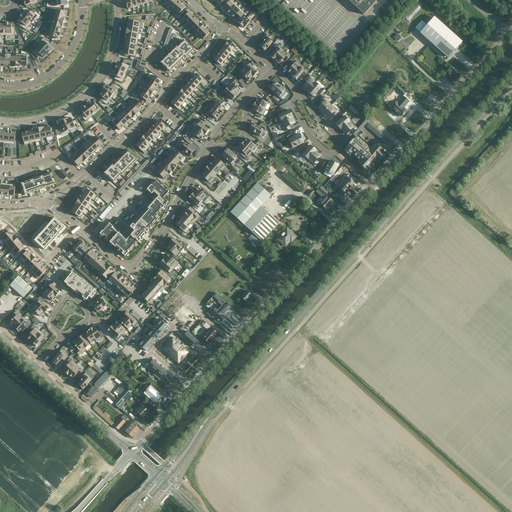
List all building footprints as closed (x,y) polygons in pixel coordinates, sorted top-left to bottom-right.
[(175,0),(171,0),(167,5),(171,8),(177,1),(175,0)] [(231,0),(230,0),(223,8),(227,11),(235,3),(231,0)] [(376,0),(347,0),(364,15),(376,0)] [(177,1),(171,8),(175,11),(181,4),(180,4),(178,2),(177,1)] [(235,3),(227,11),(227,12),(229,13),(230,15),(238,6),(235,3)] [(181,4),(175,11),(179,14),(184,8),(181,4)] [(417,4),(405,16),(410,20),(422,8),(417,4)] [(238,6),(230,15),(231,16),(233,18),(233,17),(233,18),(241,10),(238,6)] [(55,15),(65,18),(67,12),(56,9),(55,15)] [(26,10),(22,15),(32,23),(37,16),(30,10),(28,13),(26,10)] [(241,10),(233,18),(237,21),(245,13),(241,10)] [(189,12),(182,18),(186,22),(192,16),(189,12)] [(245,13),(237,21),(237,22),(240,25),(248,17),(248,16),(246,18),(243,15),(245,13)] [(53,14),(51,19),(53,20),(64,23),(65,18),(55,15),(53,14)] [(20,18),(18,20),(21,22),(19,25),(26,30),(32,23),(22,15),(22,16),(21,15),(19,17),(20,18)] [(192,16),(186,22),(189,25),(196,19),(195,19),(194,17),(192,16)] [(248,17),(240,25),(244,28),(247,25),(248,25),(247,25),(252,20),(248,17)] [(421,33),(426,36),(430,40),(430,41),(431,41),(431,42),(448,57),(452,53),(452,52),(454,50),(461,42),(434,18),(421,33)] [(51,19),(50,25),(52,25),(62,28),(64,23),(53,20),(51,19)] [(128,20),(127,26),(140,28),(141,22),(134,21),(134,20),(131,19),(130,21),(128,20)] [(196,19),(189,25),(193,29),(199,22),(196,19)] [(415,28),(419,31),(426,24),(422,20),(415,28)] [(199,22),(193,29),(196,32),(203,26),(199,22)] [(6,23),(5,23),(6,36),(15,36),(15,27),(12,27),(11,23),(8,23),(6,23)] [(50,30),(60,33),(61,29),(62,29),(62,28),(52,25),(50,30)] [(127,26),(126,32),(139,34),(140,28),(127,26)] [(203,26),(196,32),(199,36),(206,29),(203,26)] [(48,29),(46,35),(53,37),(53,38),(56,39),(57,38),(58,39),(60,33),(50,30),(48,29)] [(206,29),(199,36),(203,39),(209,33),(206,29)] [(393,37),(398,41),(401,37),(396,33),(393,37)] [(264,41),(259,46),(263,49),(262,50),(264,52),(273,42),(267,37),(268,36),(266,34),(261,39),(264,41)] [(44,37),(38,44),(47,53),(48,54),(52,49),(48,46),(50,43),(44,37)] [(176,47),(186,57),(189,54),(191,53),(194,50),(194,49),(185,41),(185,40),(184,41),(181,44),(181,45),(180,45),(177,48),(176,47)] [(228,41),(226,44),(233,50),(236,46),(233,44),(233,43),(232,43),(229,40),(228,41)] [(38,45),(32,52),(38,57),(40,55),(43,57),(47,53),(38,44),(37,45),(38,45)] [(223,47),(223,48),(230,54),(233,50),(226,44),(223,47)] [(275,51),(269,56),(274,61),(275,60),(274,60),(283,51),(284,50),(279,46),(276,44),(272,48),(275,51)] [(169,55),(168,55),(178,64),(180,61),(183,59),(185,57),(186,58),(186,57),(176,47),(176,48),(173,51),(172,51),(169,55)] [(223,48),(220,52),(227,57),(230,54),(223,48)] [(283,51),(274,60),(275,60),(279,64),(281,62),(282,61),(284,59),(286,61),(290,56),(287,54),(283,51)] [(220,52),(217,56),(224,61),(227,57),(220,52)] [(161,62),(160,63),(161,63),(169,72),(170,72),(173,69),(175,67),(178,64),(168,55),(165,59),(165,58),(164,59),(161,62)] [(217,56),(214,60),(221,65),(224,61),(217,56)] [(243,66),(243,67),(254,77),(253,77),(258,73),(252,67),(254,65),(250,60),(248,63),(244,67),(243,66)] [(291,67),(287,71),(290,73),(289,74),(291,76),(301,65),(296,61),(295,63),(292,61),(288,65),(291,67)] [(116,66),(115,68),(115,69),(126,75),(126,74),(130,66),(123,62),(121,65),(118,64),(116,66)] [(301,65),(291,76),(291,77),(292,76),(296,80),(301,74),(304,76),(308,72),(305,69),(304,71),(300,67),(301,65)] [(240,73),(238,75),(242,79),(245,77),(248,81),(251,79),(252,79),(254,77),(243,67),(239,71),(240,73)] [(115,69),(112,75),(116,76),(114,79),(122,83),(126,75),(115,69)] [(196,74),(193,77),(200,83),(201,82),(203,79),(200,77),(199,76),(196,74)] [(152,75),(149,79),(158,85),(161,81),(158,79),(157,78),(152,75)] [(307,82),(303,87),(308,91),(307,92),(308,92),(316,82),(311,78),(309,75),(305,80),(307,82)] [(193,77),(190,81),(197,87),(200,83),(193,77)] [(150,80),(148,84),(155,89),(158,85),(149,79),(150,80)] [(230,82),(227,87),(236,95),(237,95),(236,95),(240,91),(237,88),(238,88),(237,88),(234,86),(236,83),(232,79),(230,82)] [(190,81),(187,85),(193,91),(197,87),(190,81)] [(272,85),(269,88),(280,98),(286,92),(282,88),(282,87),(281,86),(276,82),(272,86),(272,85)] [(316,82),(308,92),(313,97),(321,87),(316,83),(316,82)] [(143,86),(153,93),(156,89),(155,89),(148,84),(145,88),(143,86)] [(106,85),(102,89),(112,98),(116,93),(115,92),(117,89),(112,85),(110,88),(106,85)] [(187,85),(184,88),(190,94),(193,91),(187,85)] [(143,86),(140,90),(149,97),(150,97),(153,93),(143,86)] [(406,93),(398,86),(395,89),(403,96),(406,93)] [(222,90),(220,93),(224,97),(226,95),(232,100),(236,95),(227,87),(226,87),(227,88),(224,92),(222,90)] [(184,88),(180,92),(187,98),(190,94),(184,88)] [(101,92),(99,95),(102,97),(100,100),(106,105),(112,98),(102,89),(102,90),(102,89),(100,91),(101,92)] [(142,92),(139,96),(147,101),(149,97),(140,90),(140,91),(142,92)] [(180,92),(177,96),(184,102),(187,98),(180,92)] [(338,102),(342,98),(337,93),(333,96),(338,102)] [(177,96),(174,99),(181,105),(184,102),(177,96)] [(397,101),(391,108),(397,113),(396,113),(396,114),(398,116),(399,116),(399,115),(401,116),(402,115),(403,115),(404,115),(405,113),(406,112),(405,111),(407,110),(404,107),(409,101),(403,96),(398,102),(397,101)] [(322,103),(317,108),(322,113),(331,104),(327,100),(327,99),(325,97),(320,101),(322,103)] [(135,98),(131,102),(140,111),(144,107),(135,98)] [(254,103),(254,104),(266,110),(266,109),(265,109),(268,104),(269,105),(271,101),(266,99),(264,102),(258,98),(255,103),(254,104),(254,103)] [(174,99),(171,103),(178,109),(181,105),(174,99)] [(216,99),(211,106),(221,114),(224,112),(223,111),(225,109),(220,105),(222,103),(216,99)] [(127,106),(136,115),(140,111),(131,102),(130,103),(132,104),(128,107),(127,106)] [(90,103),(85,106),(93,116),(92,114),(99,108),(95,103),(92,105),(90,103)] [(253,107),(252,110),(256,112),(255,115),(260,118),(262,115),(263,116),(266,110),(254,104),(252,107),(253,107)] [(331,104),(322,113),(327,118),(332,113),(334,116),(338,112),(336,109),(331,104)] [(83,113),(80,115),(86,122),(93,116),(85,106),(85,107),(85,106),(82,108),(83,108),(80,110),(83,113)] [(127,106),(123,110),(132,119),(136,115),(127,106)] [(206,111),(204,113),(209,117),(211,115),(217,119),(220,115),(221,114),(221,115),(221,114),(211,106),(207,111),(206,111)] [(119,113),(119,114),(128,122),(131,119),(131,120),(132,119),(123,110),(119,114),(119,113)] [(290,110),(276,117),(279,123),(293,116),(290,110)] [(119,114),(115,117),(124,126),(128,122),(119,114)] [(347,115),(335,124),(340,129),(351,120),(347,115)] [(293,116),(279,123),(281,122),(283,128),(285,131),(290,129),(289,126),(295,123),(292,117),(293,117),(293,116)] [(116,119),(113,123),(120,130),(124,126),(115,117),(115,118),(116,119)] [(65,119),(65,120),(70,132),(79,128),(75,120),(73,121),(71,118),(68,119),(67,118),(65,119)] [(193,127),(205,136),(206,135),(205,135),(209,130),(202,125),(204,123),(199,119),(197,122),(199,123),(195,128),(193,127)] [(61,127),(58,128),(61,134),(69,130),(70,132),(65,120),(59,122),(61,127)] [(158,120),(155,124),(163,131),(167,128),(162,123),(161,123),(158,120)] [(351,120),(340,129),(340,130),(341,129),(345,134),(350,130),(352,132),(357,128),(355,126),(354,126),(350,121),(351,120)] [(250,127),(248,129),(260,137),(264,130),(265,130),(266,128),(260,124),(259,127),(253,123),(251,127),(250,127)] [(155,124),(152,127),(160,135),(158,133),(161,130),(163,132),(163,131),(155,124)] [(50,126),(44,127),(46,138),(52,136),(51,132),(52,131),(51,128),(50,127),(50,126)] [(152,127),(148,131),(157,138),(160,135),(152,127)] [(193,127),(188,135),(195,139),(197,137),(201,140),(203,137),(204,138),(205,136),(193,127)] [(38,128),(33,130),(36,143),(41,141),(38,128)] [(32,130),(27,132),(30,144),(30,143),(35,142),(35,143),(36,143),(33,130),(32,130)] [(148,131),(145,134),(152,140),(155,137),(157,139),(157,138),(148,131)] [(10,132),(9,144),(14,145),(15,138),(16,137),(17,134),(16,133),(16,132),(10,132)] [(22,134),(21,135),(21,138),(23,138),(24,145),(30,144),(27,132),(22,133),(22,134)] [(277,132),(273,133),(277,142),(283,140),(281,136),(279,137),(277,132)] [(171,142),(177,135),(175,133),(169,140),(171,142)] [(145,134),(142,138),(151,146),(151,145),(149,144),(152,140),(145,134)] [(300,134),(286,141),(291,149),(296,146),(296,147),(297,146),(303,142),(301,138),(302,137),(300,134)] [(349,145),(346,148),(359,160),(357,162),(361,166),(362,164),(367,169),(366,170),(367,171),(369,169),(370,169),(372,167),(372,165),(374,162),(375,163),(378,160),(377,158),(382,152),(384,154),(385,152),(383,149),(382,149),(382,150),(375,143),(370,149),(365,144),(364,143),(356,136),(353,140),(349,144),(349,145)] [(96,137),(91,140),(98,148),(103,144),(96,137)] [(142,138),(138,142),(139,142),(147,149),(151,146),(142,138)] [(185,138),(177,146),(190,157),(192,154),(191,154),(194,150),(189,146),(191,144),(185,138)] [(242,142),(242,143),(253,153),(253,152),(252,151),(256,147),(257,148),(259,145),(255,141),(253,143),(247,138),(243,143),(243,142),(243,143),(242,142)] [(91,140),(87,144),(94,152),(98,148),(91,140)] [(139,142),(136,145),(144,153),(147,149),(139,142)] [(240,146),(238,148),(242,152),(240,154),(246,160),(253,153),(242,143),(240,145),(240,146)] [(82,146),(91,156),(91,155),(94,152),(87,144),(84,147),(82,146)] [(311,145),(301,156),(306,161),(316,150),(311,145)] [(82,146),(78,149),(87,159),(91,156),(82,146)] [(174,148),(170,153),(179,162),(183,157),(174,148)] [(225,152),(222,156),(226,160),(228,161),(232,165),(238,158),(227,148),(224,151),(225,152)] [(74,153),(74,154),(83,163),(87,159),(78,149),(78,150),(79,151),(76,155),(74,153)] [(128,150),(121,158),(130,167),(137,160),(138,160),(137,159),(131,153),(130,153),(128,150)] [(316,150),(306,161),(307,160),(312,164),(312,165),(314,167),(318,162),(316,160),(320,155),(315,151),(316,150)] [(166,157),(177,167),(177,166),(176,166),(179,162),(170,153),(169,153),(171,155),(168,158),(166,157)] [(74,154),(70,157),(79,167),(83,163),(74,154)] [(166,157),(162,161),(173,171),(177,167),(166,157)] [(216,157),(212,162),(222,171),(226,167),(216,157)] [(112,165),(122,175),(130,167),(121,158),(113,166),(112,165)] [(158,165),(158,166),(169,175),(172,171),(173,171),(162,161),(162,162),(164,163),(160,167),(158,165)] [(326,168),(325,171),(332,175),(339,164),(335,162),(335,163),(330,161),(327,166),(326,168)] [(208,166),(217,174),(220,170),(222,171),(212,162),(208,166)] [(253,172),(258,167),(252,162),(248,167),(253,172)] [(105,173),(104,173),(105,174),(113,182),(113,183),(114,182),(121,175),(122,175),(112,165),(112,166),(105,173)] [(158,166),(154,170),(165,179),(169,175),(158,166)] [(208,166),(204,170),(215,180),(213,178),(217,174),(208,166)] [(68,176),(63,170),(61,172),(59,174),(64,179),(66,177),(68,176)] [(205,171),(201,175),(204,179),(202,181),(209,187),(215,180),(204,170),(205,171)] [(52,173),(42,176),(46,187),(56,184),(52,173)] [(341,180),(341,181),(351,190),(353,187),(353,186),(355,184),(351,181),(353,178),(348,174),(342,181),(341,180)] [(42,176),(32,180),(35,191),(46,187),(42,176)] [(32,180),(21,184),(25,195),(35,191),(32,180)] [(109,223),(100,234),(122,253),(122,254),(125,256),(138,242),(139,242),(141,240),(142,240),(143,239),(143,238),(142,238),(145,235),(146,235),(147,234),(147,233),(149,231),(148,230),(159,217),(157,215),(168,202),(163,198),(169,192),(156,180),(147,190),(152,194),(154,192),(157,194),(159,196),(148,208),(149,209),(135,226),(133,224),(130,227),(133,230),(135,231),(127,240),(126,241),(113,229),(114,228),(109,223)] [(336,185),(334,187),(338,191),(340,189),(346,194),(350,190),(350,189),(351,190),(341,181),(337,185),(336,185)] [(257,182),(230,212),(244,224),(260,206),(270,195),(257,182)] [(327,209),(333,202),(326,195),(328,192),(322,187),(319,190),(325,195),(324,197),(325,198),(320,204),(327,209)] [(195,190),(193,192),(204,202),(210,195),(204,190),(202,192),(198,188),(195,191),(195,190)] [(87,189),(83,193),(94,200),(97,196),(87,189)] [(193,193),(189,198),(195,203),(193,205),(197,209),(200,207),(199,206),(203,202),(204,203),(204,202),(193,192),(192,193),(193,193)] [(80,197),(91,205),(89,203),(92,199),(94,201),(94,200),(83,193),(81,197),(80,197)] [(80,197),(77,202),(88,209),(91,205),(80,197)] [(77,202),(74,207),(83,213),(86,208),(88,210),(88,209),(77,202)] [(244,224),(263,241),(279,222),(260,206),(244,224)] [(74,207),(71,211),(79,217),(83,213),(74,207)] [(190,207),(187,212),(197,221),(201,217),(190,207)] [(186,212),(183,216),(193,225),(197,221),(187,212),(186,212)] [(183,216),(180,220),(189,229),(190,229),(188,227),(191,224),(193,225),(183,216)] [(40,234),(34,241),(45,250),(50,243),(51,244),(60,234),(59,233),(65,227),(54,218),(49,224),(48,223),(44,226),(41,229),(42,229),(38,233),(40,234)] [(180,220),(176,224),(179,228),(177,230),(182,234),(184,232),(186,233),(189,229),(180,220)] [(292,233),(290,232),(291,231),(290,231),(287,228),(277,239),(282,243),(284,246),(285,245),(285,246),(290,241),(291,242),(296,237),(292,233)] [(10,231),(0,238),(4,243),(14,235),(13,234),(10,231)] [(260,241),(252,234),(248,238),(256,246),(260,241)] [(14,235),(4,243),(6,245),(8,247),(17,239),(14,235)] [(173,238),(169,243),(180,252),(178,250),(182,246),(184,248),(186,245),(181,241),(179,243),(173,238)] [(17,239),(8,247),(11,251),(21,243),(17,239)] [(81,240),(73,249),(77,253),(75,254),(76,255),(85,244),(81,240)] [(21,243),(11,251),(15,255),(25,247),(21,243)] [(170,243),(166,248),(176,257),(180,252),(169,243),(170,243)] [(85,244),(76,255),(80,259),(89,248),(85,245),(85,244)] [(27,250),(18,259),(22,263),(31,254),(27,250)] [(91,250),(83,258),(87,262),(95,253),(91,250)] [(95,253),(87,262),(91,265),(90,266),(98,257),(95,254),(95,253)] [(31,254),(22,263),(26,267),(35,258),(31,254)] [(164,258),(163,259),(174,269),(175,268),(179,263),(173,257),(172,258),(168,255),(166,257),(165,256),(164,258)] [(98,257),(90,266),(94,270),(102,261),(98,257)] [(35,258),(26,267),(30,271),(39,262),(35,258)] [(163,259),(159,264),(170,273),(174,269),(163,259)] [(102,261),(94,270),(95,269),(99,272),(97,274),(107,263),(105,262),(104,262),(102,261)] [(39,262),(30,271),(34,275),(42,266),(39,263),(40,263),(39,262)] [(107,263),(97,274),(101,277),(110,267),(107,263)] [(42,266),(34,275),(38,279),(46,270),(43,266),(42,266)] [(110,267),(101,277),(103,276),(107,279),(114,270),(110,267)] [(187,269),(182,275),(185,278),(190,272),(187,269)] [(162,270),(158,274),(167,283),(171,279),(162,270)] [(67,278),(64,282),(68,285),(67,285),(68,286),(70,287),(71,288),(72,289),(74,290),(75,291),(75,292),(76,291),(79,293),(83,296),(82,297),(86,300),(87,299),(89,297),(91,298),(91,299),(92,298),(94,295),(94,294),(96,292),(97,292),(96,292),(94,290),(95,289),(88,284),(87,283),(85,282),(83,281),(83,280),(81,279),(72,272),(69,276),(67,278)] [(115,272),(107,281),(111,285),(120,275),(119,276),(115,272)] [(158,274),(154,278),(165,288),(164,287),(167,283),(158,274)] [(120,275),(111,285),(115,288),(114,289),(123,279),(124,279),(120,275)] [(18,276),(9,285),(23,297),(31,288),(18,276)] [(155,279),(151,283),(162,292),(165,288),(154,278),(154,279),(155,279)] [(123,279),(114,289),(118,293),(127,283),(123,279)] [(49,282),(45,287),(47,289),(56,297),(56,296),(60,292),(59,291),(54,287),(56,285),(52,281),(50,283),(49,282)] [(127,283),(118,293),(122,296),(131,286),(131,285),(130,286),(127,283)] [(151,283),(148,287),(156,295),(160,291),(161,293),(162,292),(151,283)] [(131,286),(122,296),(124,294),(128,298),(132,293),(132,294),(133,293),(132,292),(135,289),(131,286)] [(148,288),(145,292),(154,301),(155,300),(153,299),(156,295),(148,287),(147,287),(148,288)] [(47,289),(41,295),(46,299),(48,297),(52,301),(54,298),(54,299),(57,297),(56,296),(56,297),(47,289)] [(246,302),(252,295),(247,291),(241,297),(246,302)] [(145,292),(141,296),(146,301),(145,302),(148,305),(149,303),(151,305),(154,301),(145,292)] [(0,301),(0,311),(9,301),(5,298),(6,296),(2,294),(0,296),(0,301)] [(97,303),(93,306),(96,310),(95,310),(97,313),(100,310),(103,308),(108,303),(102,295),(96,300),(98,302),(97,303)] [(215,309),(211,314),(213,316),(213,317),(215,319),(216,319),(217,320),(218,321),(219,321),(220,322),(226,317),(224,316),(226,314),(228,311),(225,308),(228,306),(229,304),(221,297),(218,302),(222,306),(218,311),(215,309)] [(38,298),(34,303),(44,312),(45,313),(49,308),(38,298)] [(14,306),(9,301),(0,311),(0,313),(4,317),(11,310),(13,312),(17,307),(15,305),(14,306)] [(30,307),(28,310),(33,314),(35,311),(37,314),(38,314),(40,316),(44,312),(34,303),(30,307)] [(12,320),(10,323),(14,327),(23,318),(18,314),(19,313),(17,311),(16,311),(12,315),(14,318),(13,320),(12,319),(12,320)] [(127,312),(123,317),(132,325),(133,326),(138,322),(127,312)] [(14,327),(14,328),(19,332),(24,326),(27,328),(31,323),(23,317),(23,318),(14,327)] [(123,317),(119,321),(122,324),(128,329),(132,325),(123,317)] [(168,327),(159,319),(155,324),(164,332),(168,327)] [(114,323),(111,325),(112,326),(112,325),(121,333),(121,334),(123,335),(127,331),(116,322),(114,324),(114,323)] [(164,332),(155,324),(156,325),(152,330),(150,328),(159,337),(164,332)] [(30,334),(27,337),(29,340),(29,341),(31,343),(31,342),(41,332),(34,325),(28,332),(30,334)] [(112,326),(108,330),(109,331),(117,338),(121,334),(121,333),(112,325),(112,326)] [(92,328),(89,330),(96,340),(95,340),(96,341),(101,337),(102,338),(105,336),(101,331),(99,333),(95,327),(92,328)] [(159,337),(150,328),(146,333),(155,342),(159,337)] [(212,328),(203,338),(209,344),(218,333),(212,328)] [(89,331),(84,334),(91,343),(95,340),(96,340),(89,330),(88,330),(89,331)] [(197,340),(187,331),(181,338),(191,347),(197,340)] [(41,332),(31,342),(31,343),(36,347),(37,346),(41,341),(44,343),(48,338),(45,336),(46,336),(41,332)] [(155,342),(146,333),(145,333),(147,335),(143,339),(141,338),(151,346),(155,342)] [(82,335),(77,339),(77,340),(85,348),(90,345),(82,335)] [(186,356),(189,352),(173,337),(169,341),(169,340),(161,349),(178,364),(181,360),(182,361),(186,356)] [(151,346),(141,338),(137,343),(139,345),(146,351),(151,346)] [(77,340),(73,343),(75,346),(76,347),(78,349),(75,351),(79,356),(82,354),(87,350),(85,348),(77,340)] [(61,350),(52,361),(56,365),(62,359),(64,361),(68,356),(61,350)] [(66,366),(63,370),(65,372),(64,373),(67,375),(77,364),(70,358),(64,364),(66,366)] [(147,366),(154,373),(153,375),(161,366),(153,359),(147,366)] [(77,364),(67,375),(68,375),(72,378),(77,373),(79,375),(83,371),(81,368),(77,364)] [(168,373),(161,366),(153,375),(160,381),(161,379),(162,380),(168,373)] [(91,398),(100,389),(99,388),(112,373),(108,369),(94,384),(95,385),(87,394),(91,398)] [(81,380),(78,384),(81,387),(81,388),(83,390),(86,387),(88,384),(90,382),(93,379),(85,372),(80,377),(82,379),(81,380)] [(121,393),(127,387),(123,383),(117,389),(121,393)] [(117,399),(120,402),(129,391),(126,388),(117,399)] [(156,402),(161,397),(153,390),(150,392),(149,391),(147,394),(148,395),(156,402)] [(129,391),(120,402),(121,403),(131,393),(129,391)] [(120,402),(117,399),(114,403),(121,409),(124,405),(121,403),(120,402)] [(95,406),(95,409),(114,426),(116,424),(109,418),(110,416),(106,412),(104,414),(95,406)] [(141,409),(138,412),(137,413),(142,417),(148,411),(143,406),(141,409)] [(124,415),(114,426),(118,430),(121,426),(124,424),(128,419),(124,415)] [(124,424),(121,426),(124,429),(123,430),(131,437),(132,436),(139,428),(136,426),(137,425),(134,422),(133,423),(131,421),(127,426),(124,424)]
